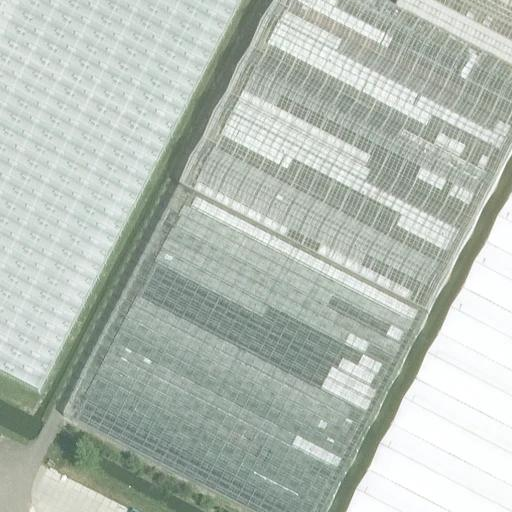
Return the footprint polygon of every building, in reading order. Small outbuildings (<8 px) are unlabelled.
[(0,0),(0,376),(37,396),(242,0),(0,0)] [(326,511),(388,394),(511,154),(511,72),(396,12),(372,0),(279,0),(174,203),(116,314),(94,356),(66,419),(107,440),(192,484),(188,491),(200,497),(203,491),(236,507),(245,511),(326,511)] [(511,0),(402,0),(396,12),(511,72),(511,0)] [(511,511),(511,199),(419,378),(349,511),(511,511)] [(68,511),(105,511),(111,495),(79,483),(68,511)]
